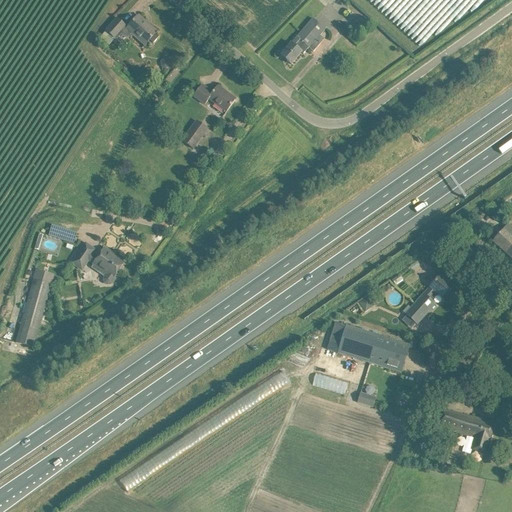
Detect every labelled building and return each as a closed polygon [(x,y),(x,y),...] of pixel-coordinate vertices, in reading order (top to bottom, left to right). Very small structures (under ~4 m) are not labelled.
[(361,27),(364,23),(355,15),(351,19),(355,22),(353,24),(357,28),(359,25),(361,27)] [(150,40),(153,44),(159,37),(155,34),(144,24),(145,22),(139,16),(128,29),(146,45),(149,41),(150,40)] [(287,48),(281,56),(291,65),(301,53),(303,55),(309,48),(313,52),(320,44),(316,40),(325,29),(318,23),(313,18),(287,48)] [(109,46),(119,35),(126,27),(117,19),(100,38),(109,46)] [(174,70),(165,82),(171,87),(181,76),(174,70)] [(213,93),(202,85),(194,97),(205,105),(209,100),(226,112),(236,100),(218,86),(213,93)] [(193,149),(205,133),(194,125),(182,141),(193,149)] [(506,254),(511,247),(511,225),(509,223),(492,242),(506,254)] [(38,251),(43,235),(39,234),(34,249),(38,251)] [(110,254),(111,253),(105,248),(97,259),(92,256),(95,251),(86,244),(75,258),(85,265),(89,260),(94,264),(93,264),(99,268),(97,272),(105,277),(104,280),(105,283),(107,285),(110,285),(113,283),(116,279),(114,278),(124,263),(110,254)] [(423,294),(405,314),(417,325),(435,305),(430,300),(436,292),(442,298),(443,297),(444,299),(448,298),(453,293),(453,291),(451,289),(452,288),(440,277),(424,294),(423,294)] [(34,348),(51,285),(33,280),(16,343),(34,348)] [(335,322),(327,350),(338,353),(338,354),(401,373),(408,347),(409,345),(346,326),(335,322)] [(444,336),(441,345),(457,350),(464,338),(457,334),(455,339),(444,336)] [(481,381),(487,372),(480,368),(478,370),(476,368),(472,375),(481,381)] [(342,392),(344,382),(313,375),(311,385),(342,392)] [(487,451),(495,423),(442,410),(438,427),(476,436),(473,447),(487,451)] [(440,461),(446,463),(449,453),(443,451),(440,461)]
